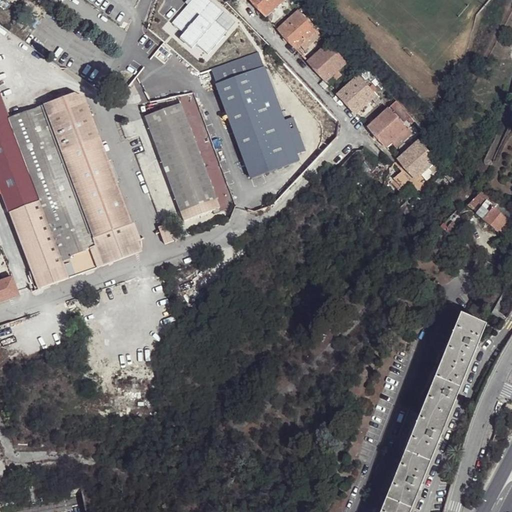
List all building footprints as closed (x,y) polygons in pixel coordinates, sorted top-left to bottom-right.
[(241,16),(223,2),(216,11),(203,0),(195,0),(180,15),(215,45),(229,30),(233,33),(235,31),(231,27),(241,16)] [(248,0),(263,16),(271,9),(273,11),(279,6),(277,3),(280,0),(286,6),(289,3),(286,0),(248,0)] [(320,36),(298,12),(276,30),(294,49),(311,33),(317,39),(320,36)] [(37,23),(29,33),(28,35),(69,63),(84,42),(44,13),(37,23)] [(21,28),(29,33),(37,23),(29,18),(21,28)] [(350,67),(328,43),(306,62),(324,81),(332,74),(334,76),(340,71),(338,68),(341,65),(347,71),(350,67)] [(259,53),(211,71),(251,179),(299,160),(296,151),(305,148),(299,132),(290,135),(259,53)] [(365,79),(368,76),(371,74),(366,69),(364,71),(361,74),(365,79)] [(381,101),(358,76),(337,94),(355,114),(362,107),(364,109),(370,104),(368,101),(372,98),(377,104),(381,101)] [(102,265),(139,251),(84,103),(79,92),(42,106),(95,246),(102,265)] [(225,196),(229,195),(193,94),(178,96),(181,104),(146,117),(180,213),(182,213),(185,220),(218,208),(217,205),(216,200),(225,196)] [(35,282),(38,288),(68,278),(61,259),(8,119),(0,98),(0,187),(32,273),(35,282)] [(139,251),(144,249),(88,101),(84,103),(139,251)] [(42,106),(8,119),(61,259),(68,257),(90,249),(95,246),(42,106)] [(412,134),(389,110),(368,128),(385,147),(393,140),(395,142),(401,137),(399,134),(402,131),(408,137),(412,134)] [(118,125),(124,139),(136,134),(133,126),(130,127),(128,121),(118,125)] [(442,165),(419,142),(398,160),(416,179),(423,172),(425,174),(431,169),(429,166),(433,163),(438,169),(442,165)] [(405,190),(413,183),(402,172),(395,179),(405,190)] [(0,202),(33,290),(38,288),(35,282),(32,273),(0,187),(0,202)] [(468,209),(476,215),(486,202),(479,195),(468,209)] [(216,200),(217,205),(226,201),(225,196),(216,200)] [(476,215),(482,221),(492,209),(493,208),(486,202),(476,215)] [(498,235),(508,222),(492,209),(482,221),(482,222),(498,235)] [(164,243),(177,239),(170,222),(157,227),(159,232),(164,243)] [(68,257),(74,276),(96,267),(90,249),(68,257)] [(0,281),(0,301),(18,296),(11,277),(0,281)] [(409,511),(424,477),(445,423),(473,353),(485,324),(461,314),(382,511),(409,511)]
